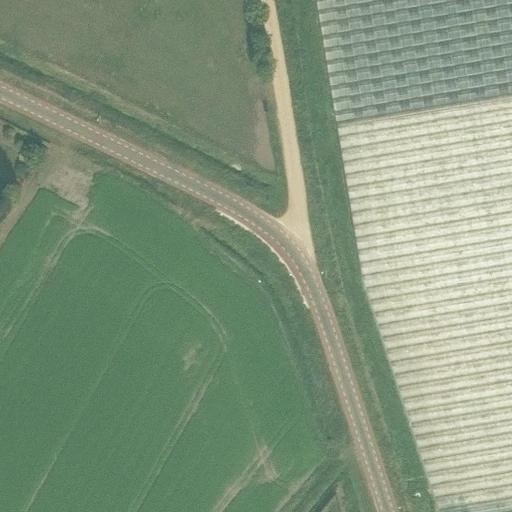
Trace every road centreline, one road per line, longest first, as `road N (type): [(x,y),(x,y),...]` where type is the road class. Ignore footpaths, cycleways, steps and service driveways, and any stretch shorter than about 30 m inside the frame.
road 1 (tertiary): [(385,511),(297,262),(253,214),(0,93)]
road 2 (track): [(268,0),(302,239),(297,262)]
